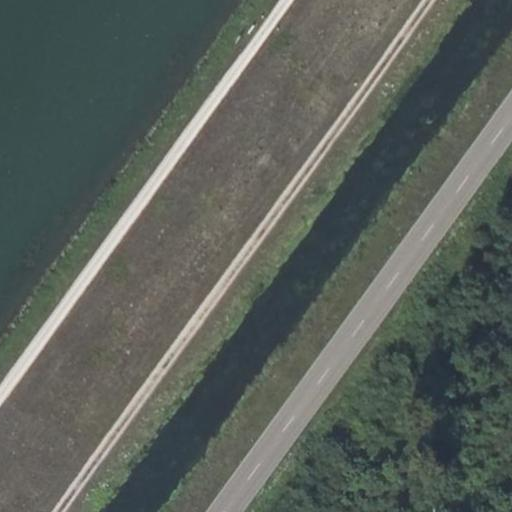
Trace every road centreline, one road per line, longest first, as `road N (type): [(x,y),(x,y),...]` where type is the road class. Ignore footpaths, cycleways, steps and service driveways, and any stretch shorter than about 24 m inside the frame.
road 1 (track): [(432,0),(58,511)]
road 2 (tertiary): [(511,116),(223,511)]
road 3 (track): [(284,0),(0,394)]
